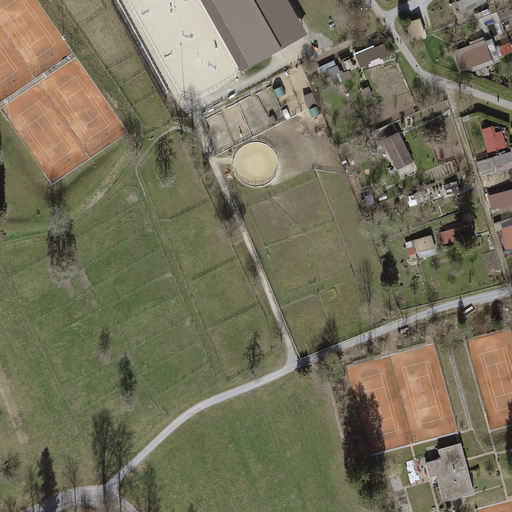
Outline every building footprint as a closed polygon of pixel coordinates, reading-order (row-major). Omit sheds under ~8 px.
[(289,0),(196,0),(233,67),(238,75),(310,37),(289,0)] [(464,15),(486,4),(484,0),(460,0),(457,2),(464,15)] [(420,18),(406,22),(411,41),(426,36),(420,18)] [(489,41),(495,57),(511,51),(511,45),(511,43),(497,48),(494,39),(489,41)] [(388,55),(383,42),(355,55),(360,66),(388,55)] [(483,44),(456,53),(464,76),(491,67),(483,44)] [(332,86),(353,81),(350,69),(354,68),(351,58),(343,60),(346,71),(340,73),(338,64),(327,66),(332,86)] [(310,108),(317,105),(307,82),(301,85),(310,108)] [(369,86),(360,90),(364,99),(373,96),(369,86)] [(495,127),(484,129),(488,153),(508,150),(505,132),(496,133),(495,127)] [(385,139),(383,140),(397,166),(411,159),(397,133),(385,139)] [(511,152),(476,163),(481,177),(511,168),(511,146),(510,148),(511,152)] [(503,189),(488,193),(493,211),(511,204),(511,190),(504,193),(503,189)] [(483,218),(475,220),(480,234),(487,231),(483,218)] [(443,227),(444,232),(464,226),(462,221),(443,227)] [(441,233),(444,245),(476,236),(473,224),(464,226),(444,232),(441,233)] [(506,251),(511,248),(511,226),(499,231),(506,251)] [(431,234),(432,235),(434,244),(442,242),(439,232),(431,234)] [(432,235),(412,241),(416,254),(436,249),(434,244),(432,235)] [(416,254),(412,241),(405,243),(409,256),(416,254)] [(438,275),(428,279),(429,284),(440,281),(438,275)] [(434,294),(442,292),(439,282),(431,285),(434,294)] [(314,374),(307,375),(310,388),(317,386),(314,374)] [(458,442),(451,444),(459,472),(466,470),(458,442)] [(472,491),(466,470),(459,472),(451,444),(436,448),(438,455),(436,456),(436,458),(424,461),(428,476),(436,473),(437,478),(436,479),(441,499),(472,491)]
